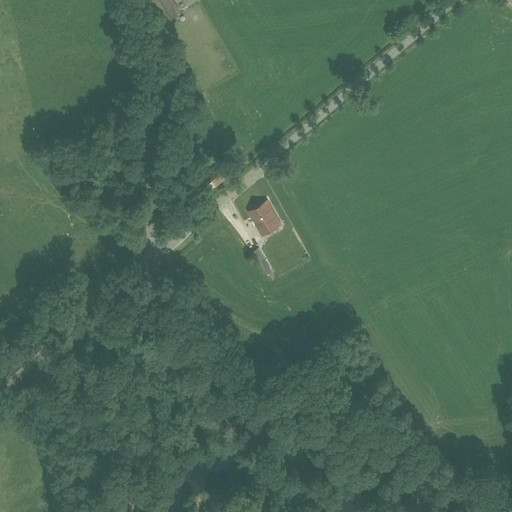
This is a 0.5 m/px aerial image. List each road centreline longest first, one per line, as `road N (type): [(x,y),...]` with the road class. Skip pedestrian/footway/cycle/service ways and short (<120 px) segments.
road 1 (unclassified): [(162,251),(453,0)]
road 2 (track): [(298,511),(261,417),(169,314),(165,280),(151,260)]
road 3 (track): [(511,504),(430,470),(265,425)]
road 4 (unclassified): [(162,251),(151,230),(144,56),(124,0)]
road 5 (unclassified): [(0,391),(162,251)]
